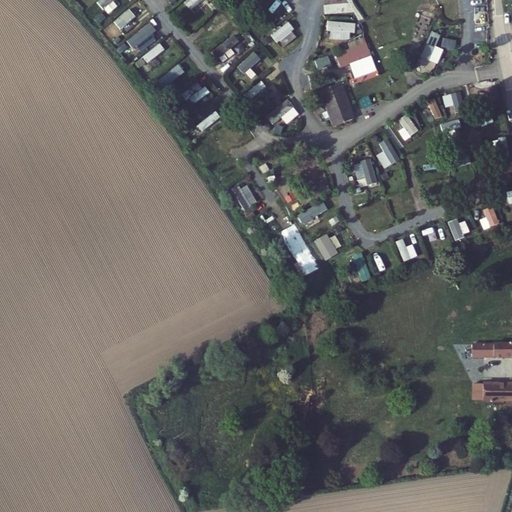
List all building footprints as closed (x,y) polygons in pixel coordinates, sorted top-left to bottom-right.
[(103,9),(112,0),(100,0),(97,3),(103,9)] [(195,15),(209,0),(188,0),(184,4),(195,15)] [(120,25),(138,14),(133,7),(115,19),(120,25)] [(221,12),(205,24),(213,35),(229,23),(221,12)] [(277,44),(294,29),(287,22),(271,37),(277,44)] [(350,33),(355,33),(355,23),(327,22),(326,31),(330,31),(330,40),(349,41),(350,33)] [(143,40),(146,44),(154,39),(146,27),(128,39),(133,46),(143,40)] [(222,64),(243,47),(234,36),(213,52),(222,64)] [(159,44),(141,58),(146,65),(165,51),(159,44)] [(348,65),(371,57),(366,44),(344,53),(348,65)] [(348,65),(344,53),(332,57),(337,70),(348,65)] [(191,69),(170,85),(176,92),(196,76),(191,69)] [(355,119),(341,84),(319,92),(333,127),(355,119)] [(194,105),(209,93),(205,87),(189,99),(194,105)] [(288,100),(265,116),(272,125),(294,109),(288,100)] [(200,136),(220,120),(215,114),(195,130),(200,136)] [(431,132),(411,141),(417,153),(437,144),(431,132)] [(201,139),(210,160),(224,155),(215,133),(201,139)] [(379,144),(383,153),(377,156),(383,170),(399,163),(389,140),(379,144)] [(357,146),(359,151),(353,153),(357,168),(372,164),(366,143),(357,146)] [(283,158),(263,161),(266,175),(285,172),(283,158)] [(376,176),(356,182),(358,190),(378,184),(376,176)] [(255,205),(246,185),(233,191),(242,211),(255,205)] [(405,197),(392,201),(396,216),(410,213),(405,197)] [(308,224),(316,220),(311,211),(303,216),(308,224)] [(490,215),(479,221),(484,231),(495,224),(490,215)] [(318,253),(338,245),(334,233),(313,242),(318,253)] [(388,267),(395,264),(388,246),(373,252),(378,265),(386,262),(388,267)] [(331,260),(335,268),(352,259),(348,252),(331,260)] [(511,342),(471,343),(471,356),(511,356),(511,342)] [(511,400),(511,381),(488,381),(482,380),(482,400),(511,400)]
